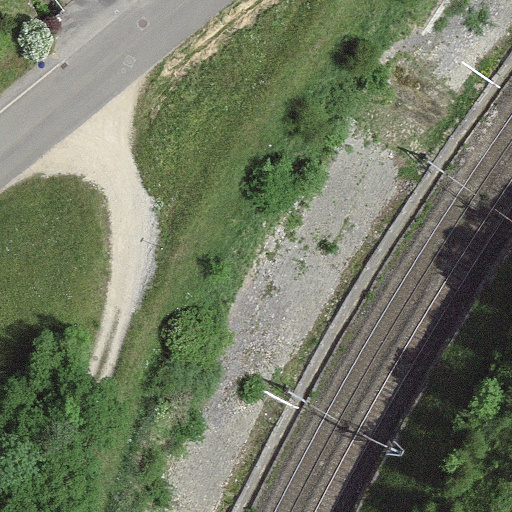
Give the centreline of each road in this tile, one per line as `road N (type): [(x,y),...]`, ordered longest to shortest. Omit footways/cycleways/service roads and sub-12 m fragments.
road 1 (track): [(66,97),(122,185),(132,229),(113,339),(47,511)]
road 2 (residential): [(191,0),(0,150)]
